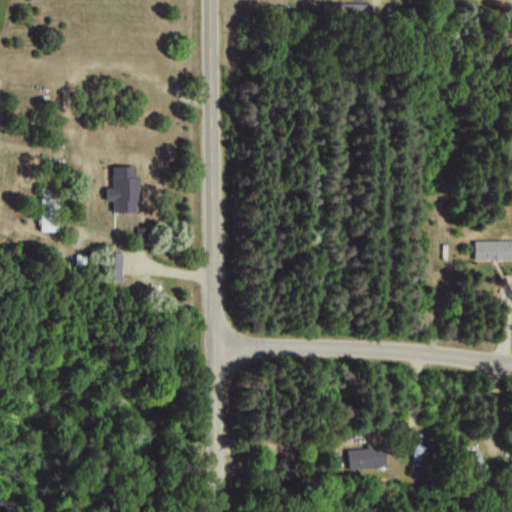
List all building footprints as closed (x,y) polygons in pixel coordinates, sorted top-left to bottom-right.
[(136,210),(136,176),(133,176),(133,165),(111,164),(111,186),(105,186),(104,199),(111,200),(111,210),(136,210)] [(40,230),(57,230),(56,187),(39,187),(40,230)] [(511,238),(473,240),(473,259),(511,258),(511,238)] [(101,280),(119,280),(121,252),(103,251),(101,280)] [(382,466),(381,441),(364,442),(364,447),(345,448),(346,467),(382,466)]
